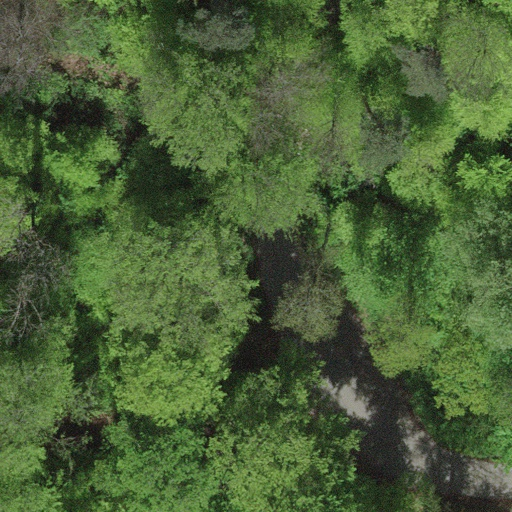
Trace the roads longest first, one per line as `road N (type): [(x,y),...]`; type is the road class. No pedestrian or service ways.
road 1 (residential): [(336,0),(319,19),(277,126),(272,214),(297,296),(365,408),(451,459),(511,469)]
road 2 (track): [(511,106),(346,111),(277,126)]
